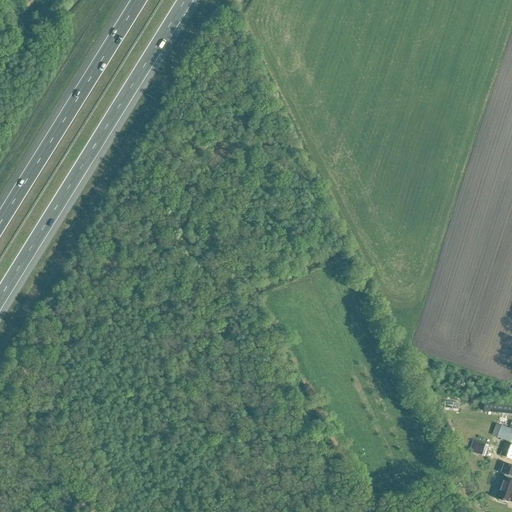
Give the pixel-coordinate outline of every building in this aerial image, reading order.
[(511,405),(485,404),(485,412),(511,413),(511,405)] [(492,435),(509,441),(511,433),(511,429),(496,424),(492,435)] [(484,457),(488,445),(472,440),(469,451),(471,452),(484,457)] [(511,460),(511,444),(504,442),(499,456),(511,460)] [(511,479),(511,467),(505,463),(501,473),(505,475),(504,476),(498,492),(500,492),(498,498),(506,501),(511,503),(511,492),(509,491),(511,488),(511,487),(511,480),(511,479)]
